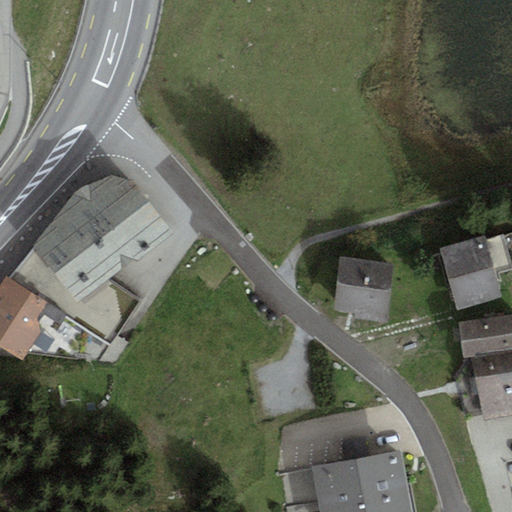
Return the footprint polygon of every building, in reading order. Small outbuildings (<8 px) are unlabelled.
[(110,279),(174,232),(134,181),(113,175),(76,191),(74,192),(33,245),(35,247),(78,303),(110,279)] [(485,235),(440,249),(458,309),(501,296),(495,275),(511,269),(511,264),(503,235),(487,240),(485,235)] [(78,303),(35,247),(10,278),(47,302),(112,345),(142,301),(110,279),(78,303)] [(395,263),(340,256),(333,310),(356,313),(355,319),(387,323),(395,263)] [(0,284),(0,345),(23,360),(41,332),(36,320),(47,302),(10,278),(6,276),(0,284)] [(464,358),(471,357),(483,421),(511,415),(511,314),(459,322),(464,358)] [(343,459),(312,465),(312,468),(280,473),(287,507),(317,502),(318,511),(412,511),(401,449),(367,455),(364,438),(340,442),(343,459)]
